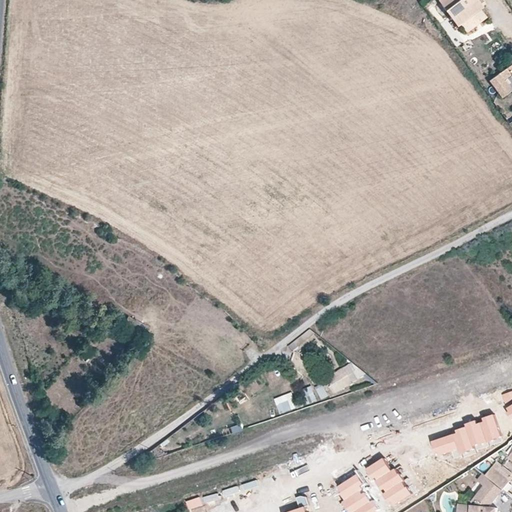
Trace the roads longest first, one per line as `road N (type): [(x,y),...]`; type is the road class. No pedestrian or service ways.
road 1 (unclassified): [(511,212),(337,301),(104,474),(48,486)]
road 2 (tertiary): [(48,486),(0,343)]
